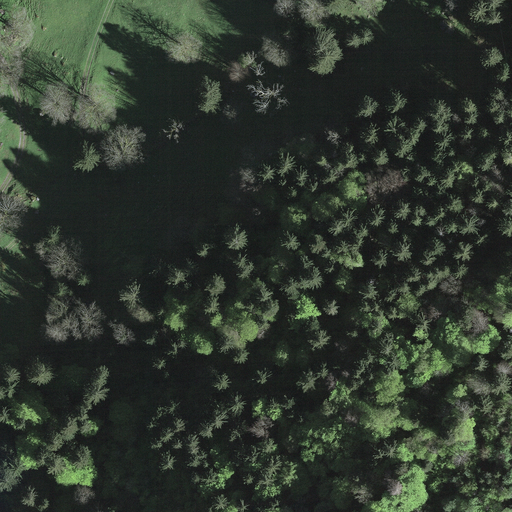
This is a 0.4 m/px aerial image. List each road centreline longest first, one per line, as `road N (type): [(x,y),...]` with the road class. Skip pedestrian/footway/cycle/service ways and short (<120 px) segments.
road 1 (track): [(0,258),(65,189),(82,132),(87,65),(110,0)]
road 2 (track): [(0,59),(21,130),(0,190)]
